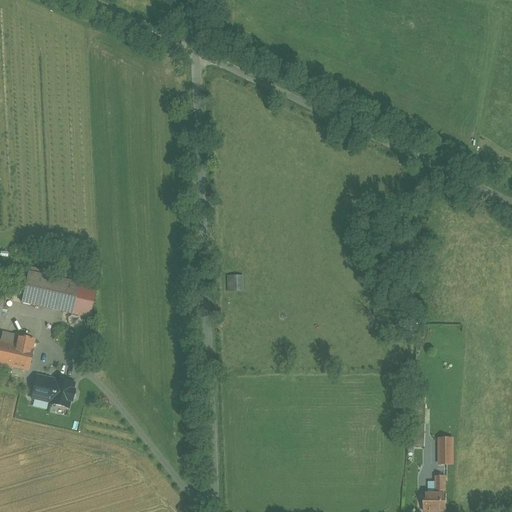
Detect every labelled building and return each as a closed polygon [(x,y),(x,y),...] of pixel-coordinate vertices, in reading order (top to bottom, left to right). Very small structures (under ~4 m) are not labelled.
[(78,284),(28,273),(22,303),(71,314),(75,299),(78,284)] [(243,276),(228,277),(228,292),(244,291),(243,276)] [(96,287),(78,284),(75,299),(92,303),(96,287)] [(12,342),(12,344),(0,341),(0,315),(4,298),(0,297),(0,365),(16,369),(20,354),(22,354),(24,343),(34,346),(35,340),(18,336),(16,343),(12,342)] [(92,303),(75,299),(71,314),(89,318),(92,303)] [(24,343),(22,354),(20,354),(16,369),(28,372),(34,346),(24,343)] [(74,383),(35,373),(28,400),(68,409),(74,383)] [(426,398),(411,397),(409,421),(408,446),(424,447),(426,398)] [(452,439),(439,439),(439,465),(452,465),(452,439)] [(445,477),(436,477),(436,494),(445,494),(445,477)] [(436,494),(424,494),(424,511),(446,511),(446,494),(445,494),(436,494)]
